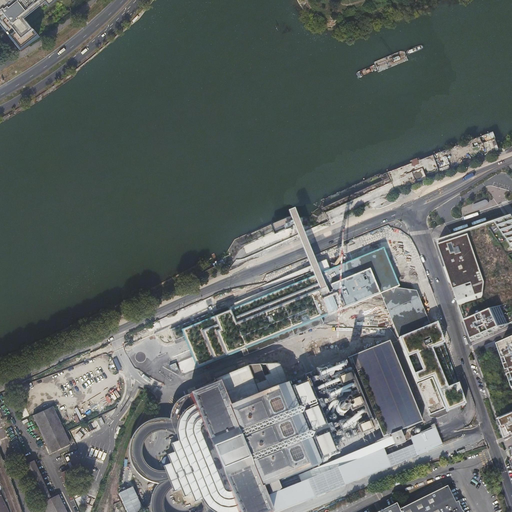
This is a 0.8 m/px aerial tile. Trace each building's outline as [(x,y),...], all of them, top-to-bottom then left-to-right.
[(13,0),(14,0),(13,1),(14,2),(13,2),(8,6),(5,3),(6,3),(4,1),(5,0),(0,0),(0,26),(9,37),(12,41),(24,31),(17,24),(22,19),(44,2),(46,0),(13,0)] [(9,37),(11,41),(19,51),(39,38),(26,22),(25,22),(22,19),(17,24),(24,31),(12,41),(9,37)] [(489,155),(500,151),(497,144),(496,139),(482,144),(484,150),(486,149),(489,155)] [(511,218),(511,217),(498,221),(456,236),(436,243),(437,247),(438,250),(457,304),(465,325),(467,332),(471,343),(482,338),(489,335),(499,331),(501,330),(503,329),(505,328),(506,327),(508,326),(511,324),(511,218)] [(395,248),(377,255),(393,298),(397,302),(401,303),(414,298),(395,248)] [(355,254),(358,262),(371,258),(368,250),(355,254)] [(316,270),(170,330),(174,340),(182,337),(195,368),(333,312),(316,270)] [(352,341),(309,358),(312,366),(313,367),(314,368),(316,368),(317,368),(359,351),(358,350),(364,347),(363,345),(360,346),(359,343),(358,342),(356,341),(353,340),(352,341)] [(345,361),(378,442),(429,421),(397,340),(345,361)] [(511,392),(511,391),(511,341),(496,348),(511,392)] [(166,343),(159,347),(163,354),(170,350),(166,343)] [(511,391),(511,392),(496,348),(476,357),(497,417),(511,411),(511,391)] [(452,358),(447,359),(451,372),(456,370),(452,358)] [(298,362),(286,367),(291,378),(303,373),(298,362)] [(163,467),(165,471),(171,487),(173,492),(180,489),(183,497),(190,494),(194,502),(201,500),(205,511),(268,511),(266,506),(262,497),(259,489),(318,465),(279,366),(278,365),(277,364),(275,364),(248,367),(202,385),(204,389),(182,398),(178,401),(174,405),(173,407),(171,410),(170,412),(169,417),(169,420),(169,422),(170,423),(170,426),(177,441),(170,445),(174,453),(166,456),(170,464),(163,467)] [(431,378),(417,384),(429,415),(444,410),(431,378)] [(32,415),(49,452),(62,446),(54,428),(61,425),(52,405),(32,415)] [(343,410),(342,409),(341,408),(340,407),(339,406),(337,407),(336,407),(335,408),(334,409),(334,411),(334,412),(335,413),(336,414),(337,415),(339,415),(340,415),(341,414),(342,413),(343,412),(343,410)] [(511,411),(497,417),(505,441),(511,437),(511,411)] [(128,446),(128,450),(128,456),(128,459),(129,462),(131,466),(133,470),(135,473),(139,477),(143,479),(148,482),(151,483),(155,484),(153,488),(151,493),(149,497),(149,503),(149,507),(150,511),(149,511),(205,511),(201,500),(201,503),(201,505),(201,508),(201,510),(199,511),(162,511),(162,510),(161,506),(161,502),(162,497),(164,493),(167,490),(171,487),(165,471),(161,472),(158,472),(156,472),(150,469),(147,467),(145,465),(143,462),(141,459),(141,456),(140,454),(140,450),(141,447),(142,442),(145,439),(148,436),(151,434),(154,433),(157,432),(160,432),(163,432),(166,433),(170,435),(173,437),(177,441),(170,426),(170,423),(169,422),(169,420),(166,420),(158,419),(153,420),(150,421),(147,422),(144,424),(141,426),(138,428),(135,431),(134,432),(133,434),(131,438),(129,442),(128,446)] [(63,429),(70,427),(68,421),(61,424),(63,429)] [(69,443),(61,425),(54,428),(62,446),(69,443)] [(433,430),(262,497),(266,506),(268,511),(272,511),(399,461),(439,445),(433,430)] [(103,461),(106,453),(90,448),(88,456),(103,461)] [(34,460),(24,465),(41,500),(50,495),(34,460)] [(68,469),(60,473),(70,495),(78,492),(68,469)] [(10,511),(4,493),(0,481),(0,511),(10,511)] [(142,511),(132,487),(117,493),(125,511),(142,511)] [(447,487),(444,488),(452,504),(455,503),(447,487)] [(461,511),(457,502),(455,503),(452,504),(444,488),(398,511),(395,505),(380,511),(461,511)] [(66,511),(58,494),(42,502),(46,511),(66,511)]
